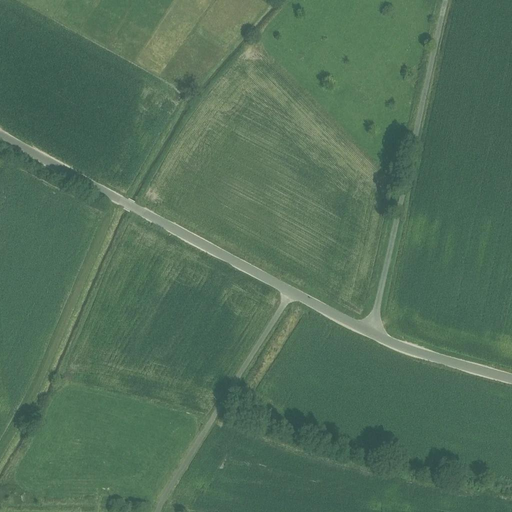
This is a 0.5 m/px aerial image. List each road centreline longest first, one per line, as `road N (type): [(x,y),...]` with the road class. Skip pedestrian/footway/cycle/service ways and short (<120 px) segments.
road 1 (unclassified): [(370,334),(0,135)]
road 2 (residential): [(453,0),(370,334)]
road 3 (unclassified): [(511,379),(370,334)]
